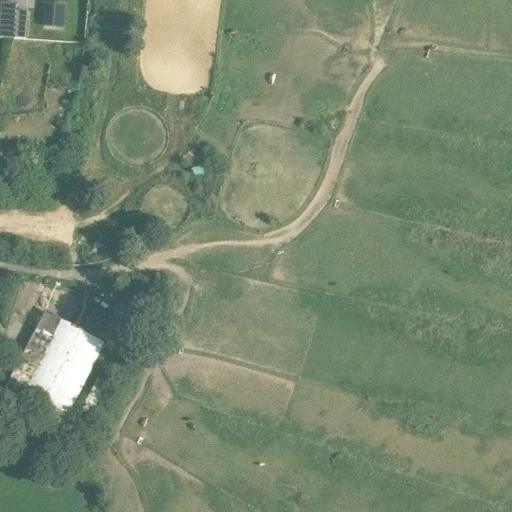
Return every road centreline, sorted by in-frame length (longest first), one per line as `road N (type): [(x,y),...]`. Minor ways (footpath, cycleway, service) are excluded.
road 1 (track): [(126,0),(114,78),(59,224)]
road 2 (track): [(0,261),(61,274),(160,267),(180,277)]
road 3 (track): [(123,200),(99,218),(0,229)]
